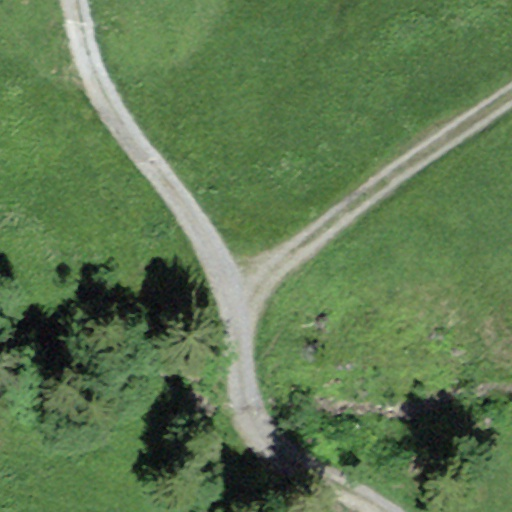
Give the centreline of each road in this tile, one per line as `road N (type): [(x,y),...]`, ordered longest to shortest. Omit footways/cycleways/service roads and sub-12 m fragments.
road 1 (track): [(384,511),(268,440),(252,413),(232,301),(202,239),(100,86),(75,0)]
road 2 (track): [(511,90),(360,197),(232,301)]
